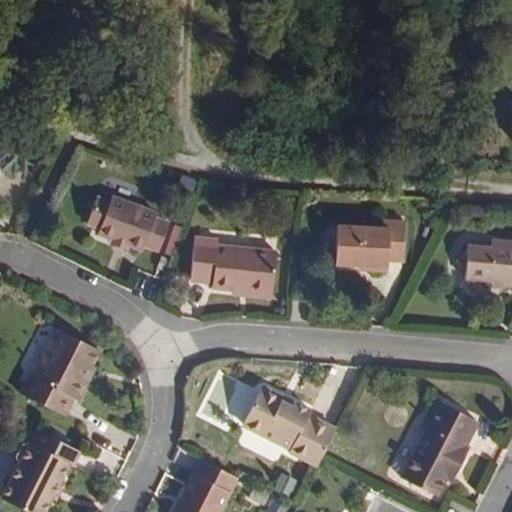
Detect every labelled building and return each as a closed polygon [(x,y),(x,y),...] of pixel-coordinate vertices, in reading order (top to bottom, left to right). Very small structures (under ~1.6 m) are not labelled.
[(144,246),(159,251),(169,223),(155,218),(157,213),(111,196),(109,202),(96,197),(89,216),(98,219),(100,226),(100,228),(98,234),(113,239),(128,245),(129,244),(143,250),(144,246)] [(87,223),(100,228),(100,226),(98,219),(89,216),(87,223)] [(381,228),(337,225),(334,264),(358,266),(368,266),(368,270),(387,271),(387,261),(402,261),(404,221),(382,220),(381,228)] [(272,290),(276,251),(217,246),(218,239),(194,237),(190,279),(212,281),(212,288),(232,290),(234,290),(234,286),(272,290)] [(111,244),(127,250),(128,245),(113,239),(111,244)] [(511,241),(491,240),(490,248),(467,246),(466,252),(455,261),(465,272),(465,278),(488,280),(492,285),(511,287),(511,241)] [(160,257),(156,268),(166,272),(171,260),(160,257)] [(231,295),(271,299),(272,290),(234,286),(234,290),(232,290),(231,295)] [(99,350),(58,329),(34,376),(29,374),(20,393),(65,416),(74,398),(78,400),(87,383),(84,381),(91,367),(99,350)] [(87,383),(94,369),(91,367),(84,381),(87,383)] [(279,394),(266,388),(259,390),(244,420),(246,427),(290,449),(288,452),(316,466),(335,428),(308,415),(311,410),(293,402),(291,406),(281,401),(279,394)] [(478,421),(435,400),(422,427),(426,429),(401,478),(437,496),(446,477),(452,467),(457,469),(468,449),(464,447),(478,421)] [(1,498),(28,511),(44,511),(51,498),(60,483),(69,463),(73,466),(80,451),(38,430),(31,443),(28,442),(21,444),(15,456),(17,463),(18,464),(1,498)] [(219,511),(237,478),(202,460),(195,474),(193,473),(173,511),(219,511)] [(452,480),(457,469),(452,467),(446,477),(452,480)] [(60,483),(51,498),(55,500),(63,485),(60,483)]
